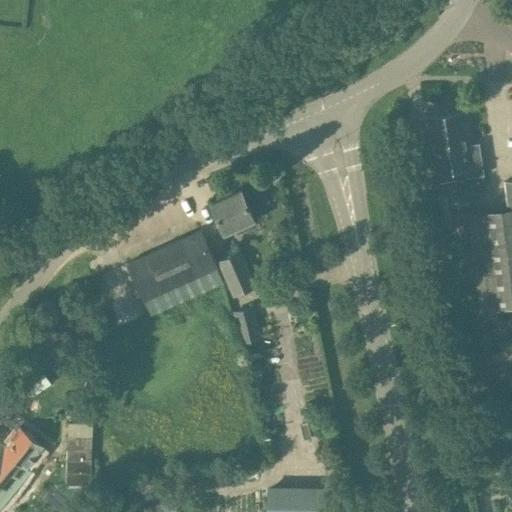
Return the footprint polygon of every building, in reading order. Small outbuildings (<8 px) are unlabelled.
[(479,142),(470,144),(465,110),(427,115),(437,181),(484,174),(479,142)] [(511,305),(511,179),(506,180),(509,207),(459,213),(462,237),(472,236),(481,309),(511,305)] [(255,219),(241,189),(212,203),(225,231),(236,226),(238,232),(252,226),(250,222),(255,219)] [(219,266),(202,227),(131,259),(127,261),(144,300),(145,299),(151,313),(223,281),(218,267),(219,266)] [(258,284),(242,248),(218,258),(234,295),(258,284)] [(292,267),(280,270),(283,280),(294,277),(292,267)] [(261,336),(253,305),(233,310),(242,341),(261,336)] [(45,446),(20,426),(6,444),(0,439),(0,508),(18,486),(26,492),(39,476),(28,467),(45,446)] [(204,472),(185,474),(186,483),(205,481),(204,472)] [(141,479),(130,481),(131,489),(142,488),(141,479)] [(331,511),(332,487),(270,486),(269,511),(331,511)]
